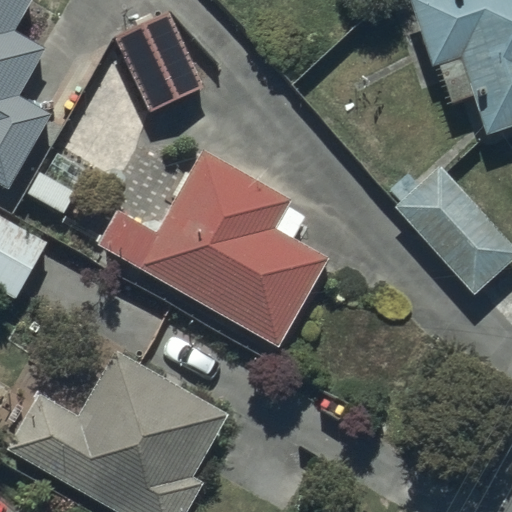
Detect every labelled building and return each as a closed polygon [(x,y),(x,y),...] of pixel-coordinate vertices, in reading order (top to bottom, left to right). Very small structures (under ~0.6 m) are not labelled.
[(0,0),(0,180),(3,182),(7,183),(46,110),(13,92),(40,42),(10,26),(24,0),(0,0)] [(203,81),(162,0),(109,27),(150,108),(203,81)] [(511,0),(409,0),(428,60),(433,58),(446,97),(467,90),(479,129),(511,118),(511,0)] [(300,209),(282,198),(286,192),(200,142),(151,227),(112,205),(93,237),(273,341),(324,254),(287,233),(300,209)] [(511,243),(432,158),(386,201),(471,293),(511,255),(511,243)] [(43,237),(0,212),(0,288),(11,295),(43,237)] [(33,387),(2,441),(128,511),(179,511),(199,476),(187,469),(222,407),(111,344),(74,410),(33,387)]
